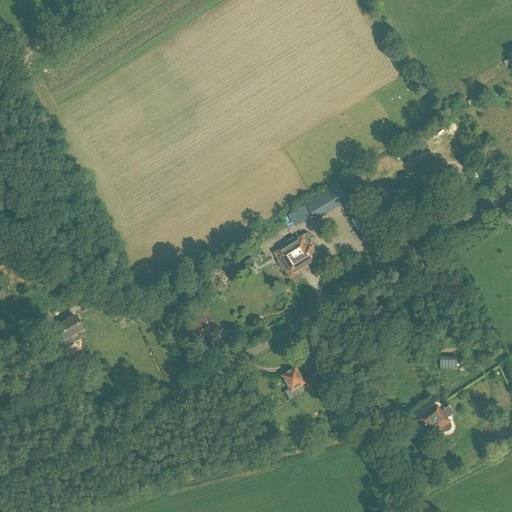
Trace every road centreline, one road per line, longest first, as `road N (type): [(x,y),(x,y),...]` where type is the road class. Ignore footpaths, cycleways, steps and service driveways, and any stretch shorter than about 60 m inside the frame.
road 1 (unclassified): [(0,481),(141,422),(511,188)]
road 2 (unclassified): [(0,68),(108,0)]
